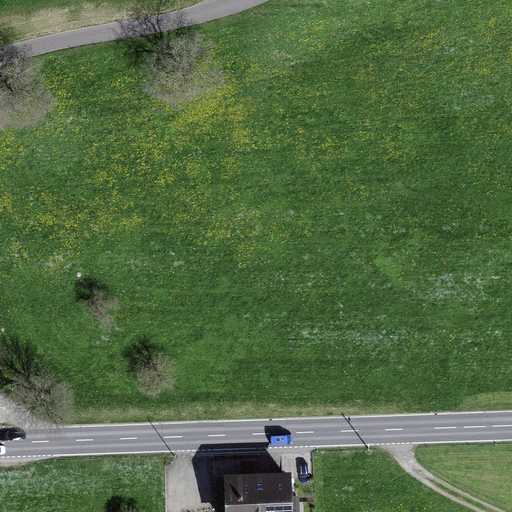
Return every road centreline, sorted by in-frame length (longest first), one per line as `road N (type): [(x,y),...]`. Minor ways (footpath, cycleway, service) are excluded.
road 1 (secondary): [(0,444),(511,426)]
road 2 (unclassified): [(237,0),(0,55)]
